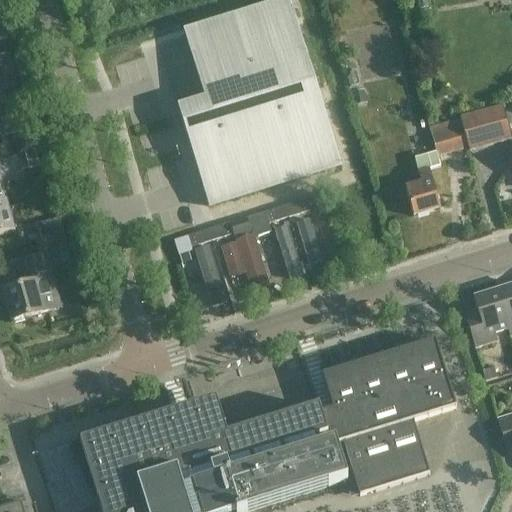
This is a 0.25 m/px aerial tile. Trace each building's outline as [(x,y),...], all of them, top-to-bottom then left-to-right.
[(184,35),(205,104),(206,104),(206,105),(207,105),(311,73),(289,2),(184,35)] [(5,24),(0,25),(0,41),(9,39),(5,24)] [(0,56),(0,66),(2,74),(12,71),(7,54),(0,56)] [(12,71),(2,74),(6,89),(16,87),(12,71)] [(206,104),(205,104),(178,113),(208,207),(340,166),(311,73),(207,105),(206,105),(206,104)] [(460,119),(468,148),(469,152),(511,140),(502,107),(460,119)] [(5,135),(28,129),(24,113),(1,120),(5,135)] [(460,119),(429,128),(436,154),(437,157),(468,148),(460,119)] [(29,169),(39,167),(34,151),(24,154),(29,169)] [(420,184),(405,188),(413,217),(439,210),(429,171),(440,168),(437,157),(436,154),(414,160),(420,184)] [(43,198),(53,195),(48,179),(38,181),(43,198)] [(267,225),(309,212),(306,201),(264,214),(267,225)] [(7,208),(0,210),(0,235),(14,232),(7,208)] [(41,241),(64,234),(60,219),(36,225),(41,241)] [(314,219),(302,222),(315,265),(326,261),(314,219)] [(229,224),(209,231),(212,242),(233,236),(229,224)] [(271,295),(284,292),(266,230),(253,234),(271,295)] [(212,242),(209,231),(187,237),(191,249),(212,242)] [(252,237),(220,247),(229,277),(245,273),(250,289),(266,284),(252,237)] [(203,252),(191,255),(206,304),(218,301),(203,252)] [(12,323),(59,310),(45,257),(18,265),(24,286),(3,292),(12,323)] [(511,287),(496,292),(510,338),(511,337),(511,287)] [(510,338),(496,292),(473,300),(478,317),(466,321),(474,349),(496,343),(494,335),(507,331),(509,338),(510,338)] [(248,511),(347,482),(338,454),(345,452),(359,497),(429,476),(412,423),(455,410),(435,343),(322,377),(332,412),(320,415),(318,408),(259,427),(258,425),(225,432),(215,402),(137,426),(137,425),(129,426),(122,427),(112,430),(102,432),(92,436),(86,438),(79,441),(70,446),(96,503),(98,503),(100,511),(248,511)] [(482,372),(485,383),(496,379),(493,369),(482,372)] [(511,416),(497,421),(505,449),(511,447),(511,416)]
